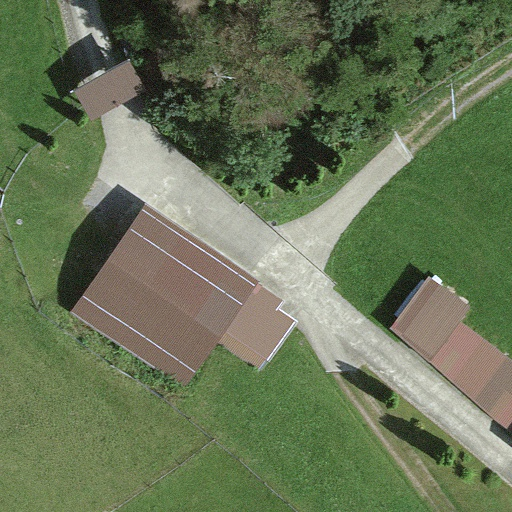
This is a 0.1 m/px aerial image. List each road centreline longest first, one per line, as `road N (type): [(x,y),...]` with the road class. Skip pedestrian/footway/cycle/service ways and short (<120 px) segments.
road 1 (track): [(86,0),(121,94),(169,169),(511,463)]
road 2 (track): [(511,75),(391,161),(284,273)]
road 3 (track): [(314,295),(360,401),(444,511)]
